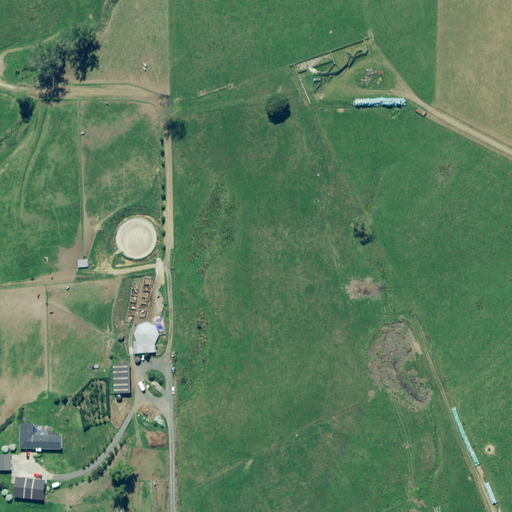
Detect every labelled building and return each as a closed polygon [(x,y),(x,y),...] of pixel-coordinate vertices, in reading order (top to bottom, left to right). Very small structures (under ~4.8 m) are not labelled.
[(89,258),(78,259),(78,268),(89,267),(89,258)] [(156,326),(148,323),(139,326),(135,335),(137,341),(134,341),(135,354),(156,353),(156,344),(160,335),(156,326)] [(131,365),(114,365),(114,394),(131,394),(131,365)] [(35,424),(22,424),(21,449),(63,450),(63,436),(34,436),(35,424)] [(0,470),(11,470),(11,455),(0,454),(0,470)]
